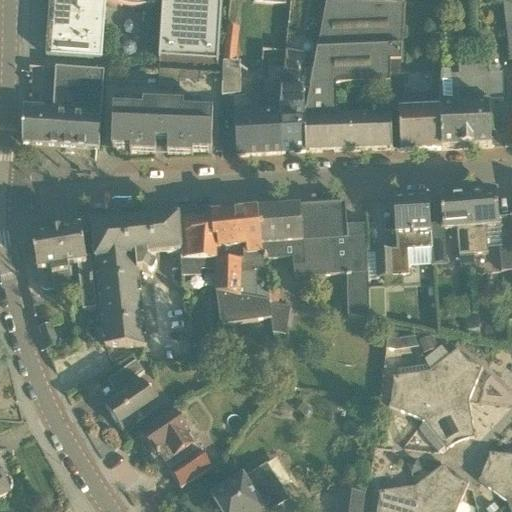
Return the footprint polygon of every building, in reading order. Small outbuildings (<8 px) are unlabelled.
[(49,0),(46,57),(102,61),(106,0),(115,5),(125,8),(134,9),(144,9),(146,9),(156,7),(156,6),(163,5),(159,63),(161,63),(161,62),(217,66),(218,66),(222,0),(49,0)] [(316,58),(307,110),(307,119),(336,118),(337,112),(336,86),(389,85),(388,73),(389,58),(401,59),(404,6),(404,0),(327,0),(327,2),(316,58)] [(509,61),(511,60),(511,0),(501,2),(509,61)] [(227,29),(226,43),(234,44),(235,30),(227,29)] [(282,94),(281,112),(286,155),(292,154),(309,154),(307,119),(307,110),(316,58),(286,53),(283,84),(282,94)] [(389,58),(388,73),(389,85),(390,113),(395,112),(395,114),(399,114),(400,151),(400,153),(440,151),(438,110),(437,96),(404,97),(404,77),(401,77),(401,63),(401,59),(389,58)] [(223,63),(222,95),(241,94),(240,63),(236,63),(224,63),(223,63)] [(489,64),(470,65),(475,150),(491,149),(491,146),(489,102),(503,101),(502,81),(502,76),(489,76),(489,64)] [(440,95),(437,96),(438,110),(440,151),(475,150),(470,65),(459,66),(460,77),(452,77),(451,73),(442,73),(440,95)] [(103,83),(104,73),(56,70),(54,111),(29,109),(23,109),(22,145),(97,151),(99,151),(103,83)] [(145,86),(146,76),(139,75),(104,73),(103,83),(145,86)] [(201,75),(160,73),(160,77),(159,88),(180,89),(180,82),(200,83),(201,75)] [(269,113),(259,114),(262,156),(280,155),(283,155),(286,155),(281,112),(282,94),(273,94),(269,95),(269,113)] [(259,98),(234,99),(234,116),(236,149),(237,158),(260,157),(262,156),(259,114),(259,98)] [(184,112),(184,106),(153,105),(143,105),(143,110),(113,109),(112,149),(130,150),(130,154),(155,155),(155,151),(167,152),(167,155),(193,156),(193,152),(212,153),(213,113),(184,112)] [(336,118),(307,119),(309,154),(350,152),(349,118),(348,111),(337,112),(336,118)] [(391,117),(349,118),(350,152),(392,151),(391,117)] [(473,257),(486,257),(485,245),(484,228),(499,227),(498,216),(496,193),(468,196),(473,257)] [(473,257),(468,196),(440,198),(443,232),(456,231),(459,270),(474,269),(473,257)] [(431,251),(429,199),(402,201),(402,204),(395,205),(395,201),(393,201),(397,252),(378,253),(379,278),(410,276),(408,252),(431,251)] [(348,205),(300,208),(307,278),(346,276),(348,318),(369,322),(368,274),(367,239),(348,239),(348,205)] [(307,278),(300,208),(258,210),(264,260),(291,258),(294,279),(307,278)] [(215,294),(216,294),(270,304),(264,260),(258,210),(211,215),(211,217),(210,218),(217,261),(216,262),(216,272),(215,294)] [(201,279),(201,262),(216,262),(217,261),(210,218),(179,222),(182,254),(180,254),(180,261),(181,278),(201,279)] [(179,222),(179,219),(164,221),(164,222),(164,223),(165,223),(168,254),(167,254),(167,255),(180,254),(182,254),(179,222)] [(155,255),(151,223),(152,223),(152,222),(92,228),(94,248),(104,348),(146,350),(138,273),(143,272),(151,276),(154,275),(157,267),(156,264),(148,260),(148,257),(155,256),(155,255)] [(155,255),(167,254),(168,254),(165,223),(164,223),(152,223),(151,223),(155,255)] [(86,258),(81,230),(32,239),(38,274),(41,287),(42,290),(45,292),(48,292),(51,292),(54,291),(70,289),(68,276),(71,276),(70,269),(78,269),(79,275),(82,311),(84,311),(96,310),(89,257),(86,258)] [(502,272),(511,271),(511,248),(500,249),(502,272)] [(270,304),(216,294),(220,328),(271,321),(272,321),(270,305),(270,304)] [(285,337),(291,309),(270,305),(272,321),(271,321),(273,335),(285,337)] [(46,351),(58,347),(51,325),(39,329),(46,351)] [(469,403),(482,369),(469,364),(466,361),(457,351),(429,373),(440,400),(469,403)] [(141,384),(137,378),(144,374),(136,362),(114,377),(126,394),(105,409),(122,433),(159,408),(142,383),(141,384)] [(423,423),(440,400),(429,373),(428,374),(392,379),(394,393),(393,397),(389,409),(423,423)] [(249,383),(204,439),(223,454),(268,398),(249,383)] [(423,423),(424,424),(419,430),(439,454),(445,449),(446,452),(457,443),(461,442),(474,440),(469,403),(440,400),(423,423)] [(211,469),(196,447),(174,415),(141,439),(143,443),(142,448),(147,455),(153,456),(155,460),(157,458),(158,460),(159,459),(166,468),(169,466),(173,472),(170,475),(181,491),(198,480),(212,470),(211,469)] [(0,451),(2,451),(1,449),(0,449),(0,498),(8,496),(7,494),(11,491),(13,486),(11,481),(6,478),(1,479),(0,477),(0,451)] [(508,505),(511,501),(511,457),(489,455),(488,468),(486,472),(478,483),(508,505)] [(281,490),(266,466),(244,480),(243,479),(211,499),(212,500),(209,506),(212,511),(264,511),(273,506),(275,509),(288,501),(281,490)] [(457,511),(468,485),(456,480),(453,477),(444,466),(415,488),(424,511),(457,511)] [(424,511),(415,488),(379,493),(380,507),(380,511),(379,511),(424,511)]
